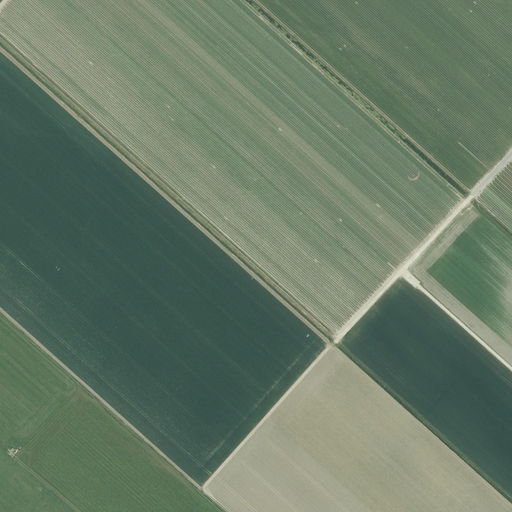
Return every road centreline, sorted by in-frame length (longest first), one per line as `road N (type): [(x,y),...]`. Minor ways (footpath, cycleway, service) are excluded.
road 1 (track): [(326,352),(511,154)]
road 2 (track): [(402,271),(511,370)]
